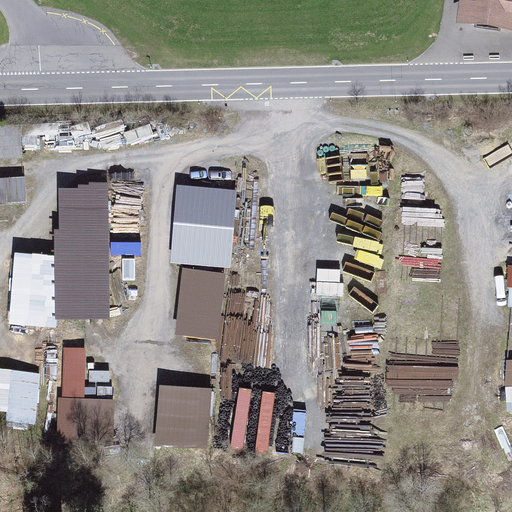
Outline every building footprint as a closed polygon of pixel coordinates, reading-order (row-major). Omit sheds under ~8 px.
[(511,0),(465,0),(462,22),(511,28),(511,0)] [(0,146),(24,146),(24,116),(0,115),(0,146)] [(0,193),(29,193),(28,167),(0,168),(0,193)] [(57,232),(57,262),(58,321),(109,320),(108,184),(90,184),(90,186),(80,186),(80,190),(60,190),(61,232),(57,232)] [(178,186),(172,262),(228,267),(235,191),(178,186)] [(57,262),(18,260),(13,324),(52,327),(57,262)] [(217,340),(223,275),(184,271),(178,336),(217,340)] [(65,349),(62,442),(111,443),(113,402),(83,402),(84,350),(65,349)] [(7,422),(31,424),(35,376),(0,372),(0,410),(8,411),(7,422)] [(210,391),(162,388),(159,444),(207,447),(210,391)] [(479,433),(493,464),(503,460),(488,429),(479,433)]
